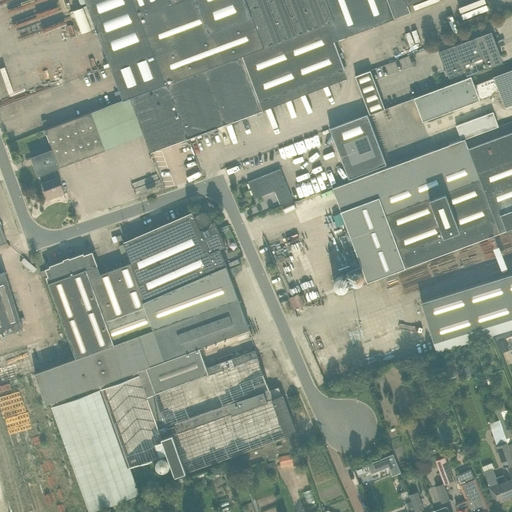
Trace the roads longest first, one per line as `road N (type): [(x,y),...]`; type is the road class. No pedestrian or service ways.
road 1 (residential): [(347,426),(313,401),(222,196),(188,191),(45,235),(21,215),(0,152)]
road 2 (unknown): [(201,189),(232,150),(327,111),(378,39),(467,0)]
road 3 (unknown): [(511,112),(479,107),(391,144)]
